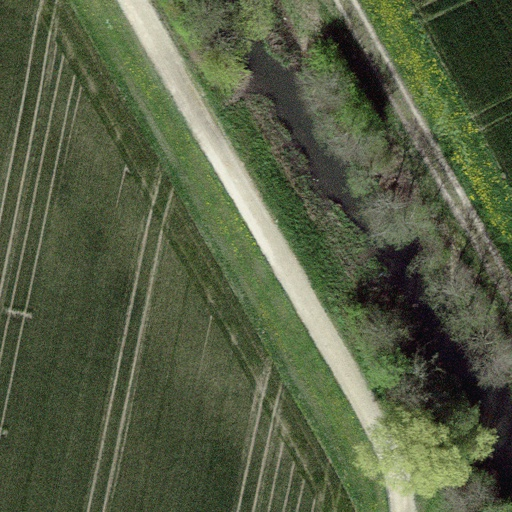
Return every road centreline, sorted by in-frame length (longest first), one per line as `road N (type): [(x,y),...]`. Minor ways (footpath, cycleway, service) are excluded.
road 1 (track): [(397,511),(379,446),(127,0)]
road 2 (track): [(511,305),(342,0)]
